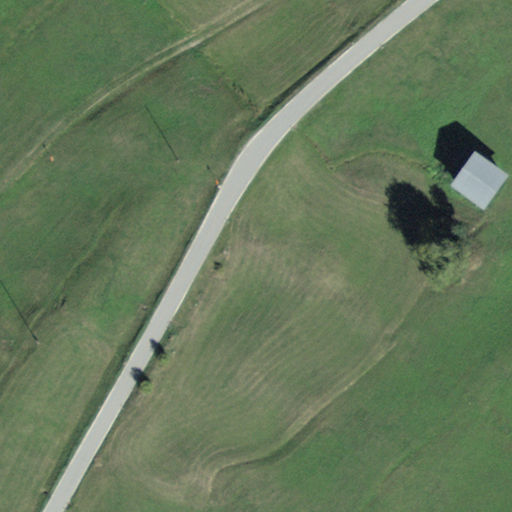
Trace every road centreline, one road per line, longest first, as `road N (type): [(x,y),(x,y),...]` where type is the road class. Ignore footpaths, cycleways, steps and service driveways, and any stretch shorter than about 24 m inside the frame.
road 1 (residential): [(426,0),(255,151),(54,511)]
road 2 (track): [(259,0),(68,120),(0,191)]
